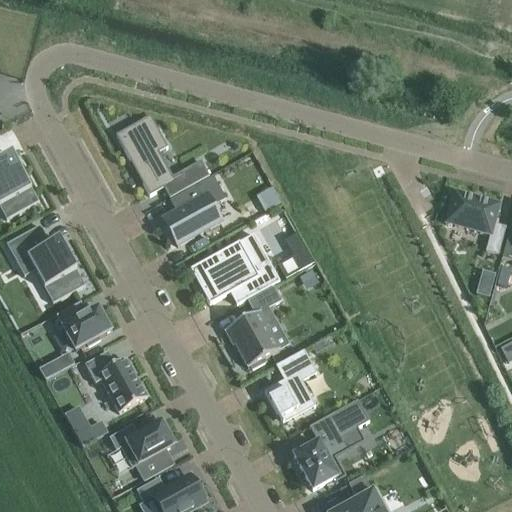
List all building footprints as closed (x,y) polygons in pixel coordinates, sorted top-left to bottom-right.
[(138,126),(116,138),(134,169),(139,166),(148,183),(143,186),(150,199),(164,191),(176,184),(173,180),(160,155),(168,150),(158,132),(146,139),(138,126)] [(0,210),(7,223),(39,205),(16,164),(12,157),(3,162),(1,163),(0,161),(0,210)] [(206,161),(180,175),(188,190),(214,176),(206,161)] [(176,214),(163,221),(178,249),(222,225),(213,209),(226,202),(214,180),(170,204),(176,214)] [(454,194),(446,226),(490,238),(486,254),(499,257),(507,230),(495,227),(501,206),(454,194)] [(40,229),(7,247),(14,261),(24,255),(35,274),(53,307),(86,289),(64,249),(59,241),(50,246),(48,248),(39,231),(41,230),(40,229)] [(511,232),(510,232),(502,261),(511,263),(511,232)] [(268,237),(195,275),(211,305),(230,295),(236,305),(289,278),(268,237)] [(480,285),(477,297),(489,300),(493,289),(480,285)] [(256,317),(225,334),(233,348),(235,347),(248,371),(251,370),(253,373),(266,365),(265,362),(279,354),(266,330),(276,325),(269,312),(282,305),(274,290),(249,304),(256,317)] [(81,305),(57,319),(76,354),(87,347),(89,350),(101,343),(100,341),(111,334),(99,312),(88,318),(81,305)] [(330,340),(313,350),(317,357),(334,347),(330,340)] [(511,345),(501,351),(509,365),(511,362),(511,345)] [(284,384),(265,394),(280,422),(312,405),(314,410),(316,409),(303,385),(317,377),(304,354),(276,369),(284,384)] [(119,416),(147,401),(126,362),(116,368),(108,355),(85,368),(95,387),(101,384),(119,416)] [(53,367),(41,374),(46,383),(58,376),(53,367)] [(319,445),(294,459),(313,493),(335,482),(341,478),(331,459),(346,450),(341,441),(358,431),(370,424),(358,403),(310,430),(319,445)] [(92,431),(77,439),(83,450),(108,436),(102,425),(92,431)] [(165,454),(174,449),(161,426),(138,439),(132,428),(109,441),(116,454),(120,452),(132,472),(154,460),(165,454)] [(165,454),(154,460),(162,475),(173,469),(165,454)] [(159,481),(137,493),(144,506),(154,501),(159,511),(194,511),(206,506),(204,503),(208,501),(202,490),(198,492),(191,479),(166,493),(159,481)] [(358,503),(341,511),(382,511),(365,479),(349,487),(358,503)]
